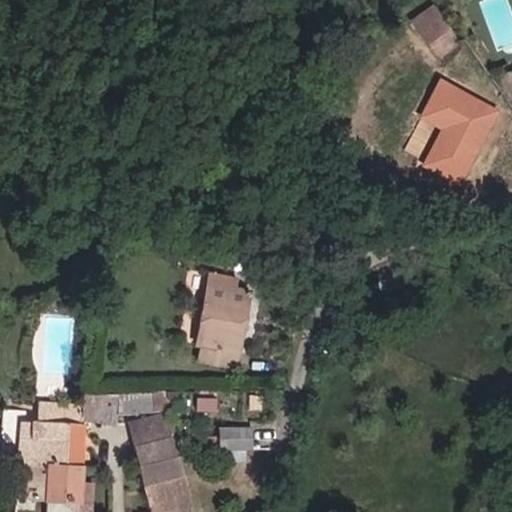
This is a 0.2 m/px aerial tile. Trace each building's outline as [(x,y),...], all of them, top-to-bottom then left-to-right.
[(456,39),(440,16),(420,30),(437,53),(456,39)] [(457,185),(496,113),(438,82),(419,118),(441,130),(422,166),(457,185)] [(236,368),(249,292),(234,289),(236,279),(207,274),(190,361),(236,368)] [(167,411),(166,394),(75,391),(73,402),(29,399),(29,421),(13,420),(10,499),(47,502),(45,511),(91,511),(92,482),(76,481),(78,419),(126,423),(167,411)] [(196,511),(167,411),(126,423),(151,511),(196,511)] [(244,449),(245,428),(215,428),(214,448),(244,449)]
